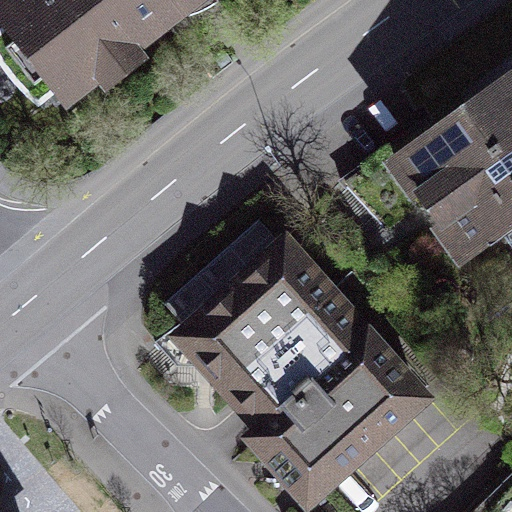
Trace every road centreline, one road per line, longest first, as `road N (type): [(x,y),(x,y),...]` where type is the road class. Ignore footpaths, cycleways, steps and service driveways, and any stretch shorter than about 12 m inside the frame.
road 1 (secondary): [(16,313),(239,127),(414,0)]
road 2 (residential): [(16,313),(213,511)]
